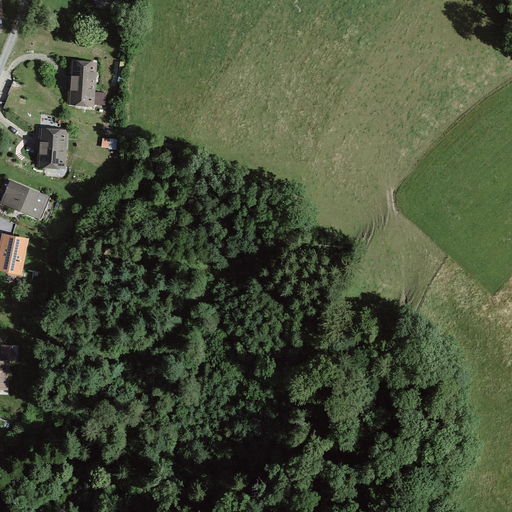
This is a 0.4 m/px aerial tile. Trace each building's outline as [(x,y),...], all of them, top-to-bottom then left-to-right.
[(93,0),(98,9),(114,0),(93,0)] [(96,110),(99,65),(72,63),(69,108),(96,110)] [(69,131),(41,129),(38,170),(66,172),(69,131)] [(51,198),(11,182),(1,205),(41,221),(51,198)] [(4,232),(0,248),(0,268),(29,276),(38,240),(4,232)] [(19,346),(2,345),(2,359),(11,360),(18,360),(19,346)] [(11,360),(2,359),(0,359),(0,388),(10,388),(11,360)]
